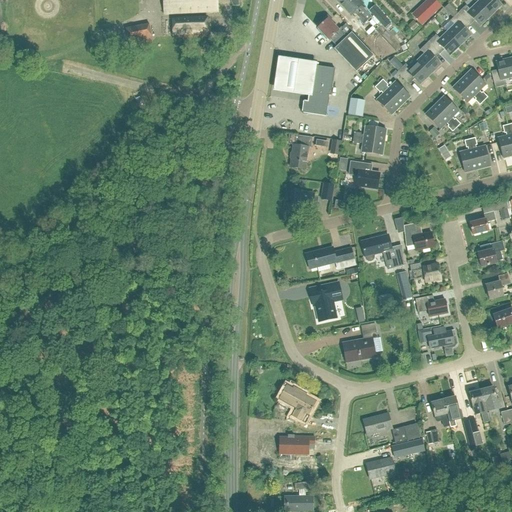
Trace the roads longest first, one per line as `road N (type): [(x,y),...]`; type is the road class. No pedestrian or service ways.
road 1 (tertiary): [(0,279),(190,103),(257,109)]
road 2 (residential): [(390,208),(397,130),(472,50)]
road 3 (residential): [(262,246),(296,359),(346,390)]
road 4 (primary): [(230,511),(232,338)]
road 5 (residential): [(472,361),(444,226)]
road 6 (residential): [(262,246),(390,208)]
road 7 (residential): [(346,390),(472,361)]
road 8 (primary): [(240,236),(257,109)]
road 9 (residential): [(390,208),(511,177)]
road 10 (residential): [(340,511),(335,480),(346,390)]
